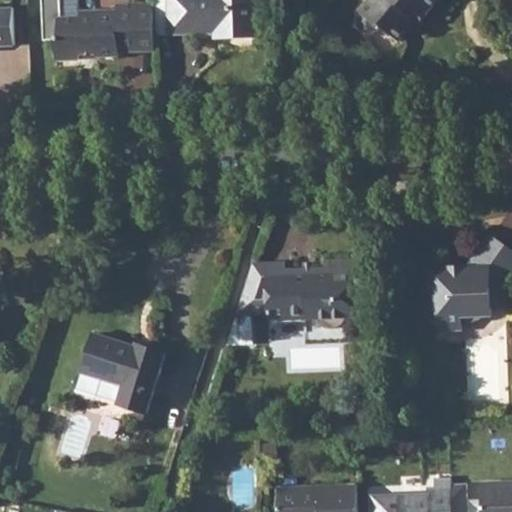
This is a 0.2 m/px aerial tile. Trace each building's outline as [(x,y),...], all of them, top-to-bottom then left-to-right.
[(169,0),(171,27),(216,25),(216,40),(260,38),(259,6),(264,6),(263,0),(169,0)] [(364,0),(357,9),(355,22),(366,32),(380,28),(383,31),(386,29),(399,39),(408,29),(414,34),(423,25),(419,21),(436,0),(364,0)] [(61,36),(56,40),(56,59),(80,59),(80,55),(97,54),(97,57),(120,56),(120,50),(140,49),(139,21),(155,21),(154,2),(138,3),(116,4),(115,9),(81,11),(81,17),(60,17),(61,36)] [(0,47),(14,48),(12,10),(0,10),(0,47)] [(433,294),(427,294),(427,312),(445,330),(464,329),(464,317),(496,316),(495,307),(507,306),(506,279),(511,270),(511,251),(497,241),(492,238),(485,248),(483,252),(472,268),(432,269),(433,294)] [(259,265),(242,318),(275,317),(275,324),(325,322),(325,325),(330,329),(334,331),(340,332),(344,330),(349,327),(354,321),(363,320),(362,304),(366,300),(366,292),(362,288),(361,262),(337,262),(338,270),(293,271),(293,264),(259,265)] [(166,350),(138,342),(136,345),(95,332),(87,359),(78,390),(94,395),(99,393),(119,400),(119,402),(147,411),(149,404),(166,350)] [(483,483),(483,500),(483,511),(511,511),(511,481),(503,483),(483,483)] [(358,511),(357,484),(279,488),(279,511),(358,511)] [(467,486),(453,486),(453,488),(453,511),(468,511),(467,501),(467,486)] [(453,511),(453,488),(434,489),(427,489),(427,493),(372,495),(372,511),(453,511)]
